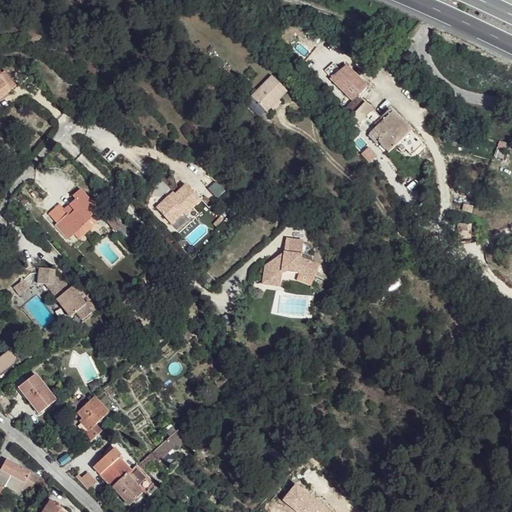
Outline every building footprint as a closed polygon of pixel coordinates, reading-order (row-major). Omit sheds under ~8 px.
[(347,67),(333,80),(353,101),(367,88),(347,67)] [(273,75),(252,94),(266,110),(271,106),(278,99),(287,91),(273,75)] [(0,77),(0,99),(10,92),(0,77)] [(281,102),(278,99),(271,106),(274,109),(281,102)] [(411,134),(412,133),(391,111),(383,119),(385,121),(375,131),(383,139),(379,143),(390,154),(411,134)] [(383,139),(375,131),(371,135),(379,143),(383,139)] [(423,146),(411,134),(397,148),(402,153),(406,150),(412,157),(423,146)] [(360,154),(367,162),(382,150),(375,141),(360,154)] [(173,199),(170,196),(158,208),(172,223),(184,213),(186,216),(203,201),(188,186),(173,199)] [(82,187),(74,195),(76,198),(63,211),(68,216),(91,196),(82,187)] [(102,209),(91,196),(68,216),(58,225),(56,227),(69,240),(73,236),(74,235),(92,219),(102,209)] [(49,215),(58,225),(68,216),(63,211),(59,206),(49,215)] [(97,224),(92,219),(74,235),(79,241),(97,224)] [(266,268),(262,288),(279,292),(280,290),(282,280),(288,277),(300,280),(314,285),(320,272),(302,264),(305,247),(288,243),(285,257),(266,268)] [(67,284),(64,281),(57,273),(57,268),(41,267),(39,283),(46,283),(51,283),(62,296),(59,299),(73,316),(78,312),(87,305),(73,287),(68,291),(65,286),(67,284)] [(282,280),(280,290),(288,290),(289,285),(300,288),(311,292),(314,285),(300,280),(288,277),(282,280)] [(67,280),(64,281),(67,284),(65,286),(68,291),(73,287),(67,280)] [(13,289),(15,293),(18,296),(23,293),(29,289),(23,282),(13,289)] [(62,296),(51,283),(46,283),(59,299),(62,296)] [(92,312),(87,305),(78,312),(83,319),(92,312)] [(195,321),(191,325),(200,336),(204,333),(195,321)] [(37,376),(19,389),(40,416),(57,403),(37,376)] [(97,426),(108,414),(94,399),(78,414),(85,422),(83,424),(89,432),(86,435),(93,442),(103,432),(97,426)] [(184,441),(176,432),(169,441),(174,445),(177,449),(184,441)] [(169,441),(151,458),(155,462),(174,445),(169,441)] [(113,451),(94,468),(112,489),(132,470),(113,451)] [(155,462),(151,458),(139,469),(146,473),(155,462)] [(31,474),(7,460),(0,470),(26,484),(31,474)] [(26,484),(0,470),(0,488),(3,490),(5,487),(20,496),(26,484)] [(44,481),(31,474),(26,484),(39,491),(44,481)] [(85,476),(80,479),(89,492),(99,486),(89,474),(85,476)] [(144,494),(127,476),(113,490),(131,506),(144,494)] [(65,511),(51,501),(44,511),(65,511)]
